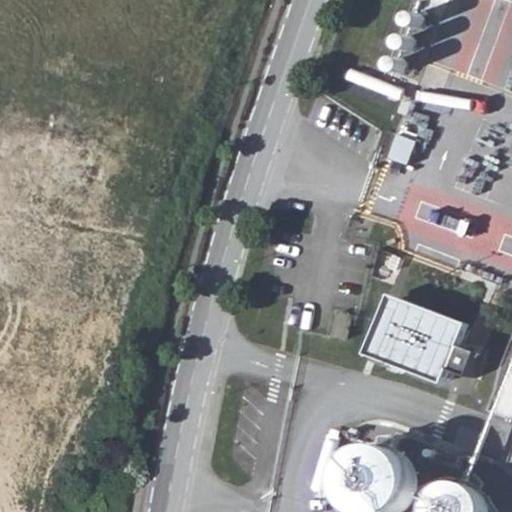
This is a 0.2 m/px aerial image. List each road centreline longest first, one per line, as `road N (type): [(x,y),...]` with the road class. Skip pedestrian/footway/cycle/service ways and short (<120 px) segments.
road 1 (tertiary): [(310,0),(238,203),(184,399),(165,511)]
road 2 (unknown): [(276,364),(250,511)]
road 3 (unknown): [(327,173),(312,310)]
